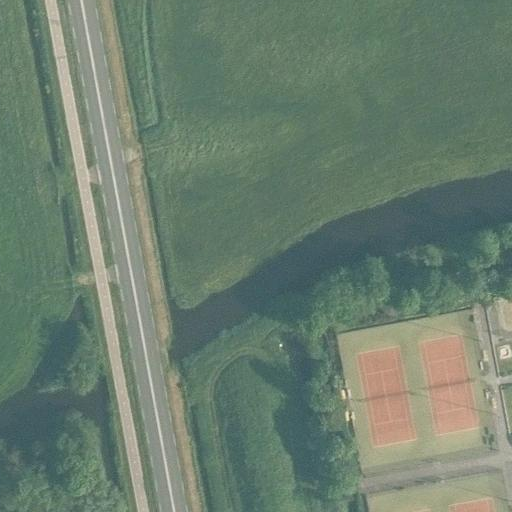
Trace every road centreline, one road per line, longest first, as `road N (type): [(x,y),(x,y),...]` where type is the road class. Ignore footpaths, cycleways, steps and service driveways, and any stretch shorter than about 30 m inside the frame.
road 1 (primary): [(172,511),(80,0)]
road 2 (track): [(0,256),(45,283),(128,271)]
